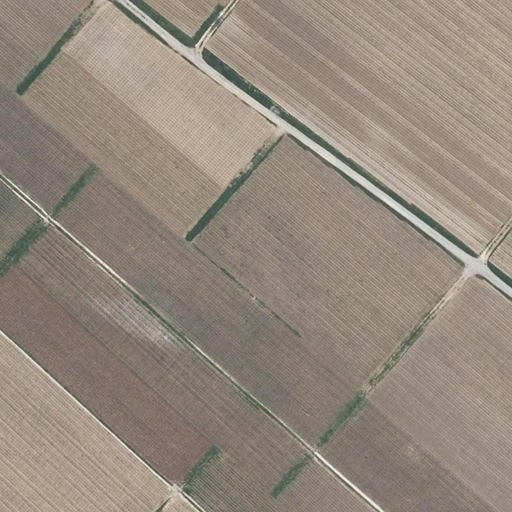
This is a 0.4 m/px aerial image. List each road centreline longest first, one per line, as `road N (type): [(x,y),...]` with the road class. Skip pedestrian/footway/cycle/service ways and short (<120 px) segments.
road 1 (track): [(120,0),(511,292)]
road 2 (track): [(473,261),(311,452),(380,511)]
road 3 (track): [(199,511),(0,329)]
